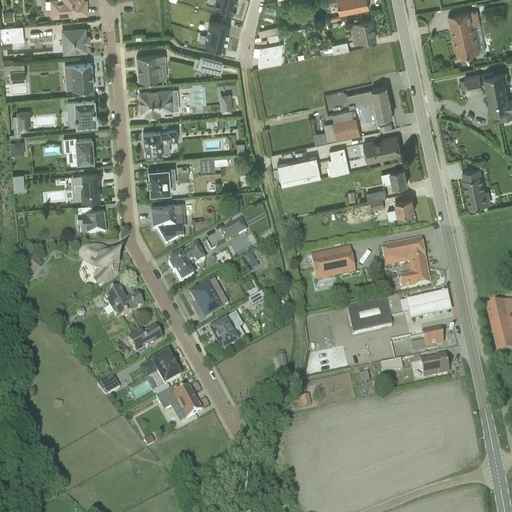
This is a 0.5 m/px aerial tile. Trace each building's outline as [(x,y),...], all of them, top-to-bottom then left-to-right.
[(81,0),(48,0),(50,17),(86,14),(85,6),(84,6),(84,2),(81,2),(81,0)] [(185,6),(185,8),(191,9),(190,14),(212,18),(214,4),(219,0),(227,1),(222,17),(227,18),(232,2),(248,6),(249,0),(179,0),(179,5),(185,6)] [(326,0),(328,7),(336,5),(338,15),(368,9),(365,0),(326,0)] [(248,6),(232,2),(227,18),(225,25),(241,30),(248,6)] [(264,6),(262,19),(273,22),(276,9),(264,6)] [(477,10),(449,16),(457,57),(485,51),(477,10)] [(370,21),(349,25),(353,44),(374,39),(370,21)] [(0,28),(0,38),(0,43),(1,43),(1,49),(11,49),(11,43),(23,42),(22,26),(0,28)] [(259,38),(278,33),(277,27),(257,31),(259,38)] [(84,30),(60,31),(62,53),(85,51),(85,44),(88,44),(88,37),(84,37),(84,30)] [(323,56),(348,51),(346,42),(330,45),(331,48),(326,49),(326,47),(322,48),(322,49),(323,56)] [(257,68),(280,63),(282,44),(259,48),(257,68)] [(164,55),(136,57),(137,81),(166,79),(165,62),(164,55)] [(222,63),(199,57),(196,69),(219,75),(222,63)] [(23,63),(2,65),(3,78),(10,77),(10,82),(24,81),(23,63)] [(90,63),(63,66),(65,91),(92,88),(90,63)] [(501,120),(511,117),(511,112),(511,110),(511,99),(511,98),(508,99),(505,83),(508,82),(506,73),(484,77),(484,75),(480,76),(480,75),(464,78),(465,81),(460,82),(462,90),(466,89),(467,94),(483,91),(482,87),(485,87),(489,103),(487,104),(490,114),(499,112),(501,120)] [(358,106),(388,99),(386,87),(347,95),(350,108),(358,106)] [(193,89),(184,89),(184,105),(193,105),(193,89)] [(177,90),(139,93),(140,114),(148,113),(148,116),(160,115),(159,114),(171,113),(171,111),(172,111),(172,110),(178,110),(177,90)] [(340,107),(338,91),(317,94),(319,110),(340,107)] [(230,95),(229,95),(229,94),(219,95),(218,96),(220,113),(221,113),(221,114),(231,113),(231,112),(232,112),(230,95)] [(461,105),(465,107),(470,97),(465,95),(461,105)] [(388,99),(358,106),(361,122),(377,118),(377,119),(392,116),(388,99)] [(93,100),(66,102),(68,128),(95,125),(93,100)] [(335,140),(335,141),(360,136),(354,110),(331,115),(333,123),(331,123),(335,140)] [(472,111),(474,127),(480,126),(477,110),(472,111)] [(335,140),(331,123),(323,125),(324,132),(322,133),(320,121),(314,122),(316,134),(312,134),(314,145),(335,140)] [(159,131),(142,133),(143,147),(144,147),(145,157),(162,155),(160,142),(168,141),(168,142),(177,141),(176,130),(166,131),(166,132),(160,132),(159,131)] [(362,143),(367,163),(401,155),(397,139),(396,137),(373,142),(373,140),(362,143)] [(75,138),(62,139),(63,152),(65,152),(66,162),(69,162),(70,165),(78,164),(78,163),(93,161),(91,138),(75,140),(75,138)] [(22,142),(13,143),(14,156),(24,156),(22,142)] [(344,148),(328,151),(333,175),(349,172),(344,148)] [(213,166),(227,165),(226,158),(213,159),(212,157),(198,158),(200,172),(214,171),(213,166)] [(168,169),(147,170),(147,171),(148,180),(146,180),(147,186),(149,186),(149,194),(149,195),(170,194),(169,186),(175,185),(173,168),(168,168),(168,169)] [(389,173),(381,174),(383,185),(391,183),(392,188),(407,185),(403,169),(389,172),(389,173)] [(463,180),(469,209),(491,204),(488,191),(484,191),(480,169),(462,173),(463,180)] [(99,174),(76,176),(77,191),(80,190),(81,200),(99,199),(98,189),(97,189),(96,183),(100,183),(99,174)] [(13,192),(23,191),(22,175),(11,175),(13,192)] [(385,189),(366,193),(368,202),(387,198),(385,189)] [(349,205),(355,204),(353,192),(347,194),(349,205)] [(372,211),(384,208),(382,199),(370,202),(372,211)] [(411,199),(394,202),(395,209),(387,211),(389,220),(407,216),(407,214),(414,212),(411,199)] [(183,204),(150,206),(152,230),(156,230),(165,246),(177,239),(183,238),(182,228),(185,228),(183,204)] [(77,213),(81,213),(82,227),(84,227),(85,235),(105,233),(103,211),(91,212),(91,206),(77,207),(77,213)] [(225,243),(246,231),(240,220),(218,232),(225,243)] [(366,244),(364,235),(349,239),(351,247),(366,244)] [(408,264),(424,261),(420,240),(380,248),(384,268),(408,264)] [(174,273),(180,284),(193,277),(188,269),(195,265),(196,266),(204,261),(196,245),(187,250),(188,252),(181,256),(180,255),(168,262),(169,264),(167,265),(172,274),(174,273)] [(116,276),(116,275),(115,275),(115,273),(115,272),(116,271),(116,269),(116,268),(116,267),(117,267),(118,266),(119,265),(119,264),(118,263),(118,262),(117,261),(116,261),(115,261),(115,262),(113,258),(114,257),(114,256),(114,255),(114,254),(113,254),(113,253),(111,253),(110,253),(109,254),(105,251),(105,250),(104,251),(99,248),(93,247),(86,247),(82,248),(79,249),(78,250),(77,253),(77,255),(78,257),(80,260),(85,265),(88,267),(91,269),(93,269),(93,270),(93,271),(93,272),(95,273),(94,275),(93,277),(93,279),(92,281),(92,283),(92,287),(93,289),(94,289),(97,289),(100,288),(113,280),(114,278),(116,276)] [(304,260),(309,283),(355,274),(349,248),(310,256),(310,259),(304,260)] [(17,254),(18,267),(32,278),(43,264),(29,253),(17,254)] [(247,265),(252,261),(249,255),(243,258),(247,265)] [(424,261),(408,264),(410,274),(398,277),(399,280),(398,282),(399,286),(400,287),(401,290),(429,284),(424,261)] [(190,294),(196,304),(191,307),(192,309),(199,321),(227,305),(214,281),(190,294)] [(296,289),(301,318),(317,314),(312,286),(296,289)] [(116,321),(143,307),(136,294),(125,301),(118,288),(103,297),(116,321)] [(260,293),(247,301),(251,308),(264,301),(260,293)] [(406,307),(401,308),(402,313),(407,312),(409,322),(450,313),(445,294),(405,303),(406,307)] [(398,297),(346,308),(352,336),(391,327),(389,319),(402,316),(402,313),(401,308),(398,297)] [(486,307),(497,355),(511,351),(511,301),(486,307)] [(224,316),(236,309),(233,304),(221,311),(224,316)] [(225,322),(209,331),(221,352),(237,343),(225,322)] [(127,340),(135,355),(137,354),(138,355),(144,352),(143,351),(150,347),(150,348),(153,347),(152,346),(162,340),(154,328),(148,331),(148,332),(142,335),(140,332),(127,340)] [(438,331),(421,334),(422,342),(410,345),(412,354),(434,349),(433,346),(441,345),(438,331)] [(277,358),(276,358),(278,371),(286,369),(284,356),(283,357),(282,352),(276,353),(277,358)] [(166,354),(139,371),(145,381),(157,374),(163,386),(153,392),(156,397),(169,390),(166,385),(180,378),(179,377),(175,370),(176,370),(171,361),(170,362),(167,355),(166,354)] [(423,360),(418,361),(422,379),(447,374),(444,356),(436,358),(436,360),(423,363),(423,360)] [(400,360),(379,365),(381,374),(402,370),(400,360)] [(360,385),(369,383),(367,374),(358,376),(360,385)] [(97,385),(106,396),(119,388),(112,377),(97,385)] [(379,379),(370,381),(373,390),(382,388),(379,379)] [(156,397),(155,398),(163,412),(176,404),(185,420),(201,411),(188,387),(178,392),(175,387),(169,390),(156,397)] [(295,399),(297,410),(310,407),(308,396),(295,399)] [(143,441),(147,447),(154,444),(150,437),(143,441)]
